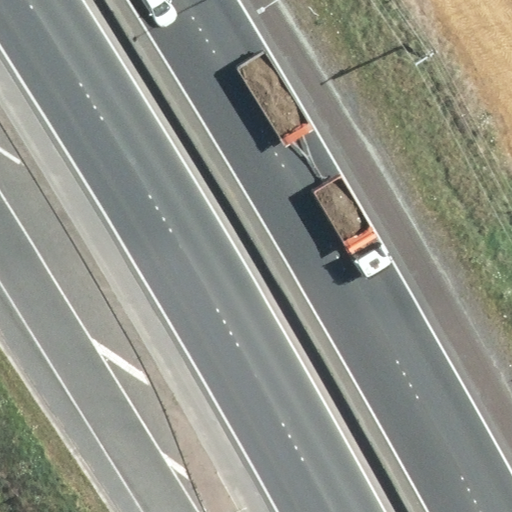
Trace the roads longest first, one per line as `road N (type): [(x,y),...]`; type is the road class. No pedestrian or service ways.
road 1 (motorway): [(314,511),(12,0)]
road 2 (motorway): [(165,0),(459,511)]
road 3 (motorway): [(146,511),(0,276)]
